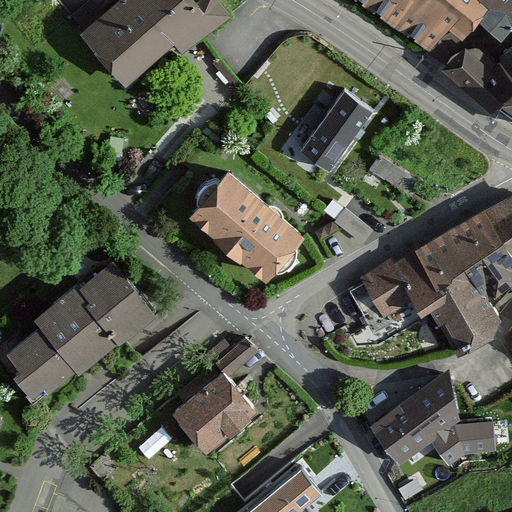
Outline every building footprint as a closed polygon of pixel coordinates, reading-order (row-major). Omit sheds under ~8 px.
[(118,0),(85,30),(126,77),(172,38),(181,50),(228,14),(217,0),(199,0),(197,2),(195,0),(118,0)] [(483,0),(366,0),(431,44),(450,21),(460,28),(475,10),(483,0)] [(511,0),(483,0),(475,10),(503,35),(511,24),(511,0)] [(511,49),(493,66),(484,54),(476,48),(467,49),(458,52),(451,57),(448,61),(447,65),(448,69),(475,88),(474,90),(494,106),(505,95),(511,100),(511,49)] [(372,108),(344,87),(300,148),(328,168),(372,108)] [(419,180),(379,154),(370,167),(410,193),(419,180)] [(228,171),(192,213),(264,274),(300,232),(228,171)] [(345,203),(333,194),(325,205),(336,214),(345,203)] [(412,294),(422,310),(431,305),(457,350),(483,335),(485,338),(491,334),(489,331),(498,313),(486,294),(511,274),(511,195),(485,210),(447,232),(418,250),(395,264),(388,263),(367,277),(348,289),(369,325),(389,313),(386,308),(412,294)] [(370,226),(345,207),(335,220),(360,239),(370,226)] [(80,284),(123,340),(160,312),(118,256),(80,284)] [(45,328),(79,373),(123,340),(80,284),(37,317),(45,328)] [(45,328),(8,355),(42,400),(79,373),(45,328)] [(245,336),(220,357),(231,370),(257,348),(245,336)] [(224,369),(175,409),(205,446),(254,406),(224,369)] [(449,377),(377,423),(406,465),(420,453),(441,482),(470,465),(449,377)] [(293,511),(307,501),(322,489),(301,462),(241,511),(242,511),(293,511)] [(315,511),(307,501),(293,511),(315,511)]
